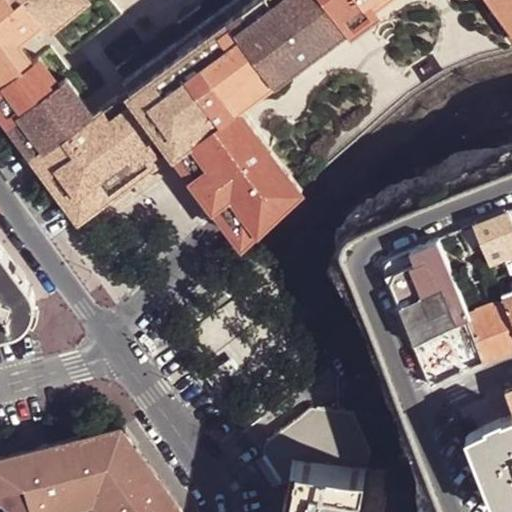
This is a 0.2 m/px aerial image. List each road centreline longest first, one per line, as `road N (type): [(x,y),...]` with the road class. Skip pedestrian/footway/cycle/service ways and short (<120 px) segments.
road 1 (residential): [(105,339),(403,70),(511,26)]
road 2 (residential): [(422,404),(361,269),(361,247),(511,185)]
road 3 (residential): [(225,511),(105,339)]
road 4 (residential): [(105,339),(0,196)]
